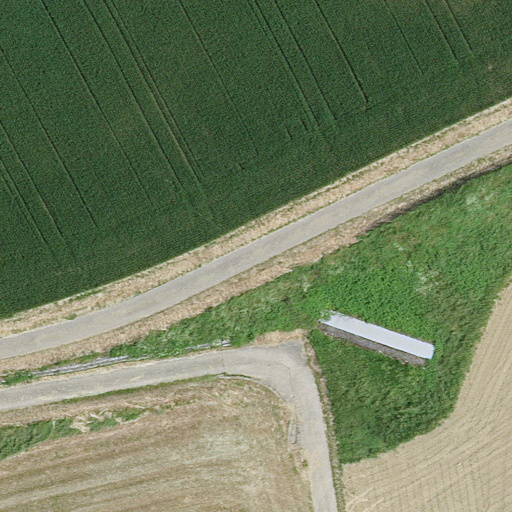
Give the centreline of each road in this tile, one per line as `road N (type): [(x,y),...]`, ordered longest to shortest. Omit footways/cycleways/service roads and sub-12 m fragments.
road 1 (track): [(511,134),(82,333),(0,350)]
road 2 (track): [(0,401),(252,357),(306,394),(326,511)]
